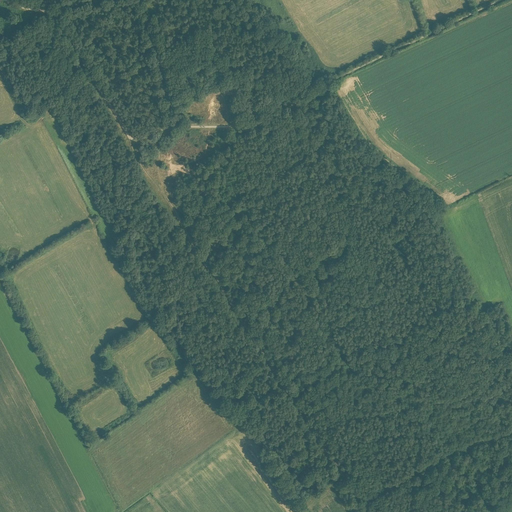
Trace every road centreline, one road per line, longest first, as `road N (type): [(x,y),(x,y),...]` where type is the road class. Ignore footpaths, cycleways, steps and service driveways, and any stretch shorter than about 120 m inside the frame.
road 1 (track): [(367,500),(215,278)]
road 2 (track): [(215,278),(128,137)]
